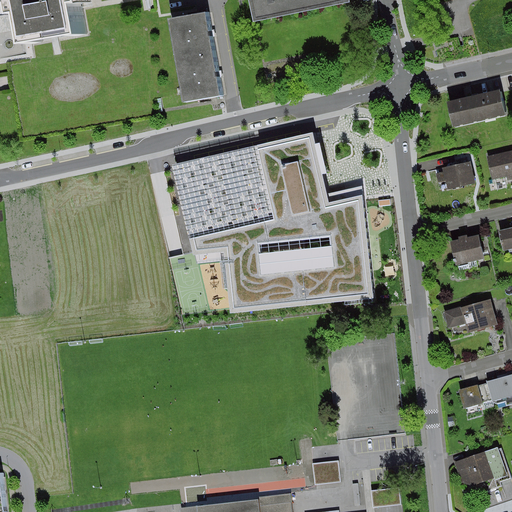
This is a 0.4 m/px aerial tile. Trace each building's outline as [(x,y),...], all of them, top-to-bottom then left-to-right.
[(28,12),(34,43),(86,34),(80,5),(89,3),(88,0),(10,0),(11,3),(20,2),(22,13),(28,12)] [(358,0),(257,0),(263,25),(359,5),(358,0)] [(210,15),(175,21),(179,40),(177,41),(179,53),(182,52),(183,61),(218,55),(210,15)] [(218,55),(183,61),(185,70),(182,70),(185,84),(187,84),(190,102),(225,96),(218,55)] [(501,92),(449,103),(454,127),(506,116),(501,92)] [(311,133),(170,166),(193,252),(227,250),(233,313),(374,298),(362,195),(329,205),(325,187),(311,133)] [(511,151),(487,157),(493,180),(506,177),(507,181),(511,179),(511,151)] [(471,162),(442,168),(443,172),(437,174),(439,183),(446,181),(448,190),(476,183),(471,162)] [(503,251),(511,249),(511,228),(499,231),(503,251)] [(459,240),(451,242),(456,265),(484,259),(479,235),(467,238),(466,235),(458,237),(459,240)] [(460,307),(443,312),(448,329),(465,324),(468,333),(497,324),(490,300),(460,308),(460,307)] [(139,330),(141,317),(132,316),(129,328),(139,330)] [(511,374),(487,382),(487,384),(491,399),(492,402),(496,404),(505,402),(506,406),(511,404),(511,374)] [(491,399),(487,384),(478,386),(478,385),(459,390),(464,409),(483,404),(482,401),(491,399)] [(501,447),(454,462),(465,498),(502,486),(501,482),(511,479),(501,447)] [(338,461),(312,464),(315,485),(341,482),(338,461)] [(8,511),(4,474),(0,474),(0,511),(8,511)] [(373,508),(402,504),(400,488),(371,491),(373,508)] [(259,501),(181,509),(181,511),(292,511),(291,494),(258,497),(259,501)]
